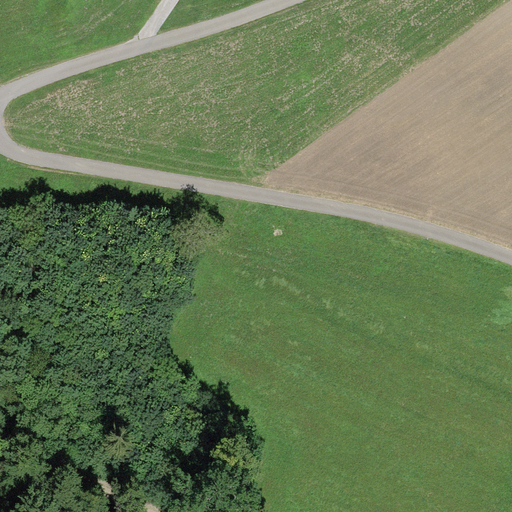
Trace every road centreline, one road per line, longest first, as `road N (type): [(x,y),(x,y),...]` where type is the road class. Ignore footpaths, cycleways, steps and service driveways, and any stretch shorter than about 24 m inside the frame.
road 1 (track): [(511,259),(374,214),(0,143)]
road 2 (track): [(0,98),(278,0)]
road 3 (track): [(0,447),(144,511)]
